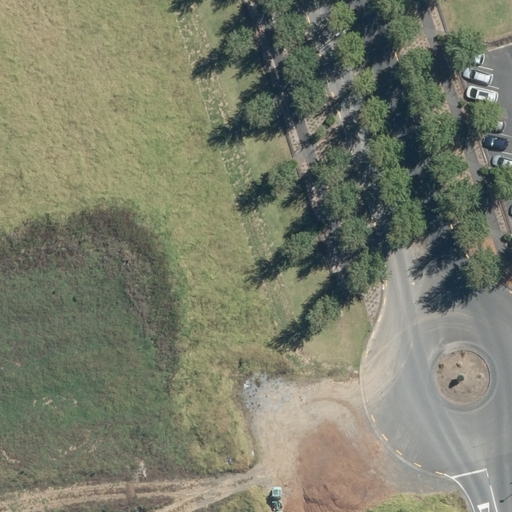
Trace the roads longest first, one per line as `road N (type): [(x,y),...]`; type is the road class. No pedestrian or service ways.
road 1 (unclassified): [(413,317),(314,0)]
road 2 (unclassified): [(368,0),(458,296)]
road 3 (unclassified): [(511,418),(481,436),(458,437),(416,420),(394,381),(393,358),(413,317)]
